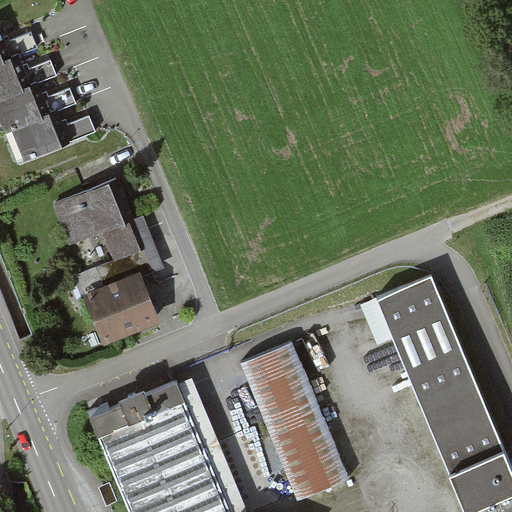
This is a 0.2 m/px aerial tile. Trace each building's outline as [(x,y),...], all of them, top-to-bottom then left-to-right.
[(0,100),(25,89),(13,61),(6,64),(0,66),(0,100)] [(45,117),(31,87),(25,89),(0,100),(0,122),(5,134),(12,131),(45,117)] [(63,145),(49,115),(45,117),(12,131),(26,162),(63,145)] [(114,264),(143,253),(131,224),(134,222),(116,178),(53,203),(72,249),(104,237),(114,264)] [(104,344),(159,322),(139,272),(84,293),(104,344)] [(228,511),(175,378),(89,414),(130,511),(511,511),(511,476),(432,281),(378,303),(463,511),(228,511)] [(295,498),(346,479),(293,344),(243,363),(295,498)]
